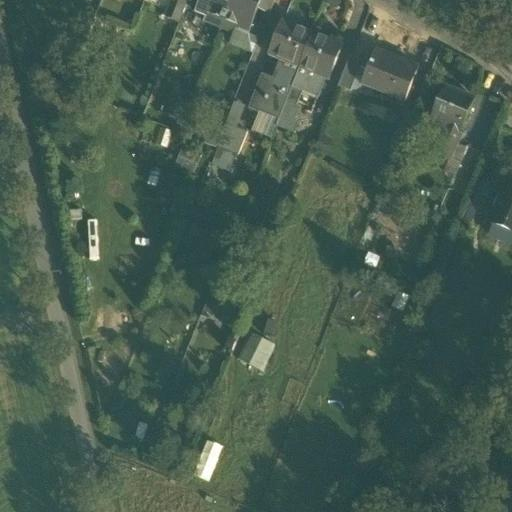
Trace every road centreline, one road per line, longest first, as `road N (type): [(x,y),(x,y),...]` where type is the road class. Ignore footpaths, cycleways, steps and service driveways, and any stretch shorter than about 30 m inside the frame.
road 1 (unclassified): [(0,76),(99,511)]
road 2 (residential): [(511,70),(379,0)]
